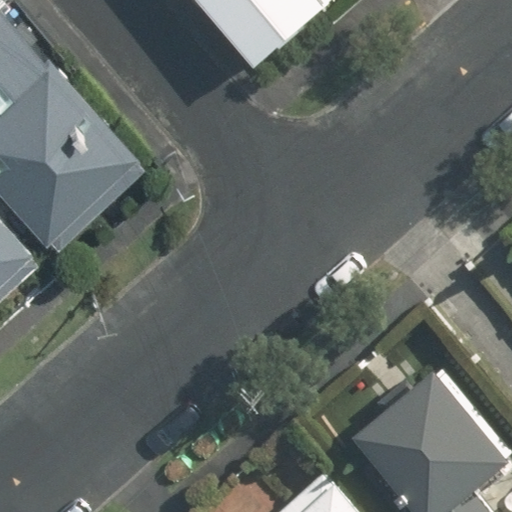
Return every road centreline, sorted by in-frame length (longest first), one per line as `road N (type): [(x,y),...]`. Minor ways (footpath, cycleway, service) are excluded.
road 1 (residential): [(297,239),(0,493)]
road 2 (residential): [(297,239),(94,0)]
road 3 (residential): [(511,41),(297,239)]
